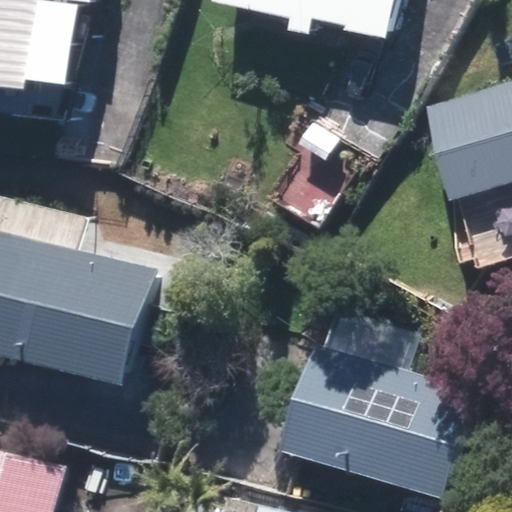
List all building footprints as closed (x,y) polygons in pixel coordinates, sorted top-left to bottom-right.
[(50,0),(0,0),(0,93),(39,99),(50,0)] [(225,0),(225,5),(398,42),(406,0),(225,0)] [(511,93),(436,117),(464,207),(511,192),(511,93)] [(164,275),(3,237),(0,249),(0,356),(136,389),(164,275)] [(325,351),(293,454),(451,502),(483,399),(325,351)] [(0,511),(62,511),(73,472),(0,454),(0,511)]
